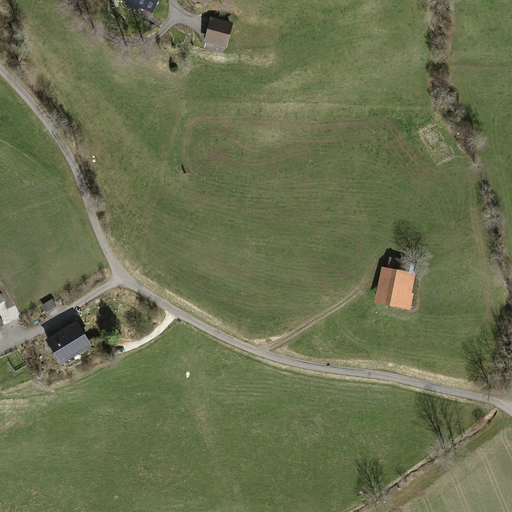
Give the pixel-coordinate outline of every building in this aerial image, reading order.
[(128,0),(126,4),(136,9),(138,5),(152,12),(158,0),(128,0)] [(231,25),(213,20),(209,32),(207,40),(225,45),(231,25)] [(390,269),(383,302),(407,307),(413,274),(390,269)] [(55,306),(52,301),(43,306),(47,312),(55,306)] [(64,331),(48,341),(61,362),(90,345),(76,323),(70,327),(68,324),(62,327),(64,331)]
